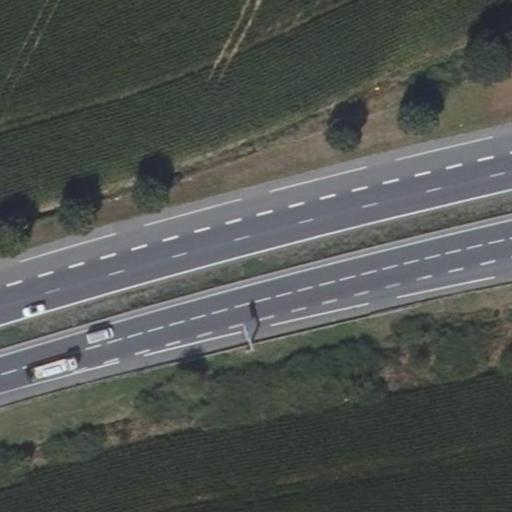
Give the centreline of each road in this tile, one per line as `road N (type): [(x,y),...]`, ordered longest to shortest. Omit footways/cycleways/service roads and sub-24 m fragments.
road 1 (trunk): [(511,164),(371,194),(0,298)]
road 2 (trunk): [(0,374),(511,247)]
